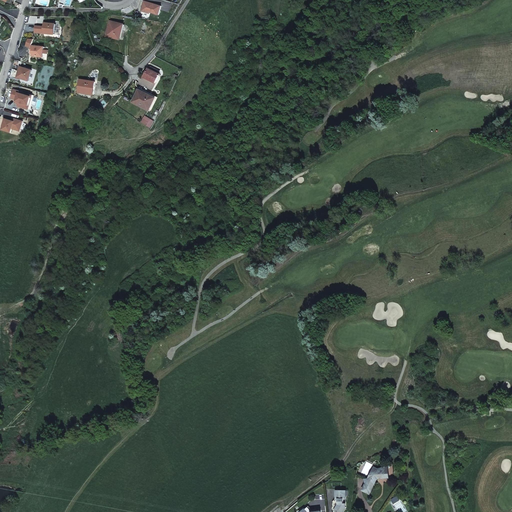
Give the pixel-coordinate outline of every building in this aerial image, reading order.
[(150,12),(159,15),(162,6),(144,1),(141,11),(150,14),(150,12)] [(120,32),(122,24),(111,21),(107,36),(120,39),(122,32),(120,32)] [(36,26),(35,32),(55,34),(56,24),(45,23),(44,27),(36,26)] [(43,57),(44,47),(31,45),(31,49),(32,50),(32,53),(31,56),(43,57)] [(20,66),(17,77),(29,81),(32,70),(20,66)] [(144,77),(155,83),(160,74),(159,74),(150,69),(148,68),(144,77)] [(94,86),(95,82),(80,79),(78,92),(92,94),(93,86),(94,86)] [(30,109),(34,95),(28,94),(28,95),(18,93),(19,91),(14,89),(11,98),(16,99),(16,101),(18,102),(17,106),(30,109)] [(139,90),(133,102),(150,110),(156,98),(143,92),(139,90)] [(156,98),(150,110),(151,111),(158,97),(144,91),(143,92),(156,98)] [(5,119),(2,129),(11,132),(12,128),(21,131),(23,121),(17,119),(17,121),(14,120),(14,121),(5,119)] [(370,494),(378,478),(386,477),(386,474),(388,474),(388,466),(378,469),(374,467),(372,471),(374,473),(371,478),(368,478),(366,482),(362,490),(370,494)] [(346,499),(346,490),(336,490),(336,499),(338,499),(338,504),(334,510),(336,511),(342,511),(345,508),(345,504),(343,504),(343,499),(346,499)]
